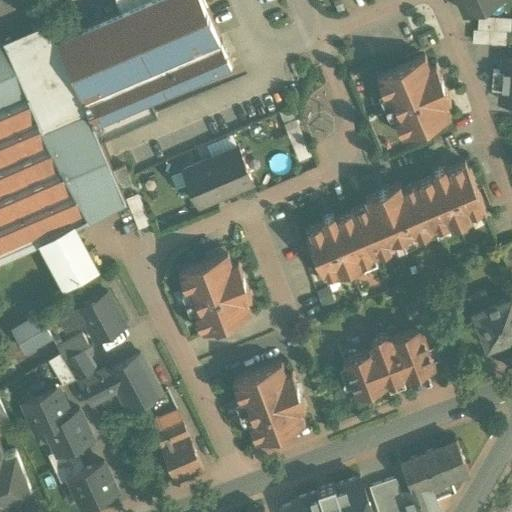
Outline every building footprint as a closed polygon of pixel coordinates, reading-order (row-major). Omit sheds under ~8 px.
[(116,0),(119,10),(56,36),(99,137),(156,113),(150,98),(232,64),(221,39),(220,39),(203,0),(116,0)] [(458,0),(464,12),(491,0),(458,0)] [(502,18),(479,17),(478,28),(501,30),(502,18)] [(47,19),(0,39),(0,261),(43,242),(65,285),(95,269),(72,226),(123,199),(145,252),(147,251),(118,180),(113,168),(108,158),(99,137),(56,36),(55,37),(47,19)] [(497,32),(473,30),(473,42),(496,43),(497,32)] [(430,67),(424,54),(376,75),(385,97),(391,94),(395,103),(385,107),(385,108),(395,103),(399,112),(393,114),(402,136),(450,115),(445,102),(450,100),(435,65),(430,67)] [(511,59),(503,59),(502,71),(493,70),(491,89),(501,90),(500,101),(511,102),(511,59)] [(237,144),(210,155),(225,191),(252,180),(237,144)] [(210,155),(183,167),(198,203),(225,191),(210,155)] [(464,161),(445,169),(444,166),(432,171),(433,174),(415,182),(435,229),(449,223),(451,225),(471,217),(470,214),(484,208),(464,161)] [(129,176),(124,164),(113,168),(118,180),(129,176)] [(399,182),(364,197),(367,203),(353,209),(373,256),(372,256),(377,266),(377,267),(378,266),(374,255),(396,246),(393,240),(401,236),(406,246),(407,246),(402,236),(410,232),(413,238),(435,229),(415,182),(402,188),(399,182)] [(140,191),(129,194),(138,226),(149,223),(140,191)] [(353,209),(335,216),(334,213),(321,218),(323,221),(304,229),(324,276),(339,270),(340,273),(360,264),(359,261),(372,256),(373,256),(353,209)] [(511,239),(498,246),(508,269),(511,267),(511,239)] [(227,250),(178,269),(186,291),(192,289),(196,297),(185,301),(185,302),(196,298),(199,307),(193,309),(202,331),(250,312),(245,299),(251,297),(237,261),(232,264),(227,250)] [(372,256),(359,261),(360,264),(364,272),(377,266),(372,256)] [(106,290),(78,305),(86,320),(96,339),(124,324),(106,290)] [(511,298),(511,296),(490,304),(484,290),(468,296),(487,347),(511,336),(511,298)] [(430,297),(404,307),(412,328),(419,325),(424,338),(443,331),(430,297)] [(78,305),(57,316),(65,331),(86,320),(78,305)] [(39,316),(13,332),(24,349),(50,334),(39,316)] [(391,336),(391,335),(383,332),(372,336),(369,344),(371,349),(342,360),(356,396),(387,384),(384,378),(402,372),(404,378),(435,366),(424,338),(419,325),(412,328),(391,336)] [(82,333),(57,346),(60,351),(64,358),(84,348),(89,345),(82,333)] [(100,374),(84,348),(64,358),(76,377),(80,384),(100,374)] [(60,351),(48,358),(62,383),(76,377),(64,358),(60,351)] [(140,353),(108,370),(117,387),(128,408),(160,391),(140,353)] [(281,361),(232,379),(240,401),(246,399),(249,407),(239,411),(240,412),(250,408),(253,417),(247,419),(255,441),(304,422),(299,409),(305,407),(291,372),(286,374),(281,361)] [(100,374),(80,384),(91,401),(102,395),(117,387),(108,370),(100,374)] [(57,384),(23,400),(36,428),(45,424),(44,423),(70,411),(57,384)] [(168,389),(161,393),(165,400),(171,397),(168,389)] [(102,395),(91,401),(96,410),(107,403),(102,395)] [(0,422),(9,419),(0,400),(0,422)] [(70,411),(44,423),(45,424),(56,449),(57,450),(73,443),(91,434),(79,406),(70,411)] [(153,419),(157,429),(181,418),(177,408),(153,419)] [(181,418),(157,429),(163,443),(187,433),(181,418)] [(163,443),(162,444),(177,479),(202,468),(187,433),(163,443)] [(455,441),(438,448),(449,478),(467,470),(466,467),(470,465),(476,456),(472,445),(461,442),(457,444),(455,441)] [(0,502),(9,500),(9,499),(31,490),(15,447),(3,452),(0,443),(0,502)] [(73,443),(57,450),(56,449),(47,453),(54,467),(79,456),(73,443)] [(438,448),(401,462),(406,472),(400,475),(404,484),(409,482),(411,487),(429,485),(449,478),(438,448)] [(79,456),(54,467),(60,481),(69,477),(69,476),(85,468),(79,456)] [(85,468),(69,476),(69,477),(82,504),(116,488),(103,460),(85,468)] [(335,485),(334,483),(317,489),(318,490),(293,499),(294,502),(297,511),(371,511),(364,489),(360,476),(335,485)] [(440,511),(429,485),(411,487),(400,491),(407,511),(440,511)]
